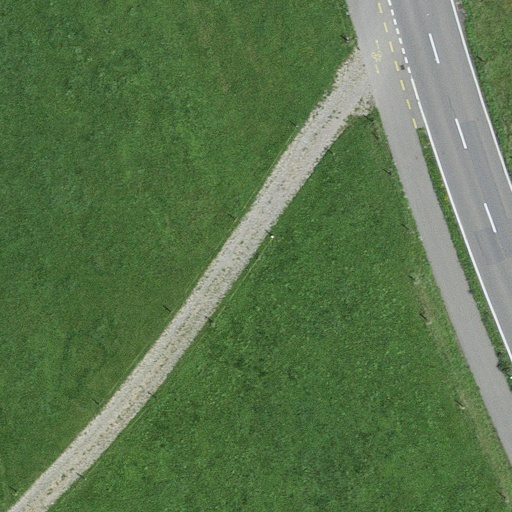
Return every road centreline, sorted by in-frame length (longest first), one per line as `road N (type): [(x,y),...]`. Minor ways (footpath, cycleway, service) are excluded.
road 1 (track): [(377,57),(261,225),(98,438),(30,511)]
road 2 (secondary): [(511,278),(419,0)]
